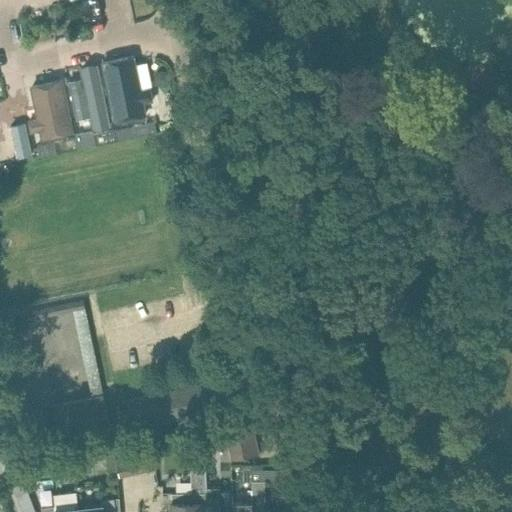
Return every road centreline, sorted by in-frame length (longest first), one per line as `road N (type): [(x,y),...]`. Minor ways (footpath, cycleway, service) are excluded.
road 1 (residential): [(326,511),(239,306),(180,30)]
road 2 (residential): [(121,43),(6,70),(0,42)]
